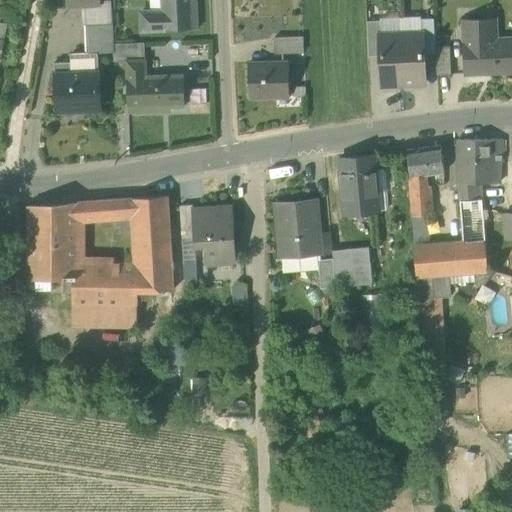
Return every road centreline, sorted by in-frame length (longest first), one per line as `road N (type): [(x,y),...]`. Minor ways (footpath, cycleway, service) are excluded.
road 1 (track): [(252,149),(265,511)]
road 2 (secondary): [(227,153),(511,118)]
road 3 (secondary): [(0,181),(51,186),(227,153)]
road 4 (residential): [(221,0),(227,153)]
